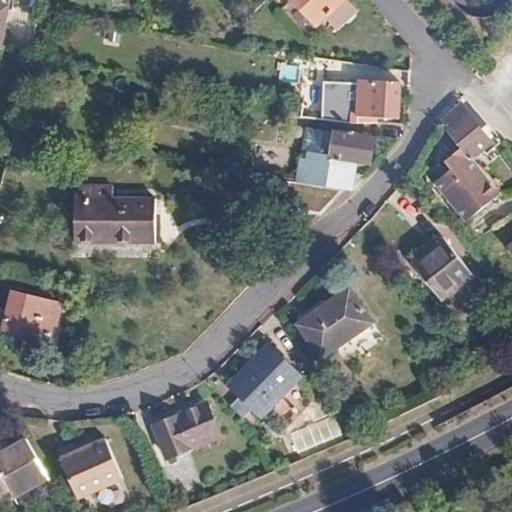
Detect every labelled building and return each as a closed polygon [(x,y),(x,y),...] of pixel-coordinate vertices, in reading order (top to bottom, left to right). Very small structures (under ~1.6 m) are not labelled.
[(297,0),(322,25),(347,0),(297,0)] [(0,49),(3,50),(8,13),(0,11),(0,49)] [(308,74),(349,80),(352,63),(310,56),(308,74)] [(279,82),(300,84),(301,65),(280,64),(279,82)] [(350,124),(373,126),(374,116),(401,118),(405,72),(377,70),(377,76),(359,74),(357,101),(310,98),(308,121),(350,124)] [(467,109),(459,115),(454,108),(435,124),(455,148),(465,160),(470,156),(491,138),(467,109)] [(303,130),(300,148),(308,150),(332,154),(335,135),(303,130)] [(335,135),(332,154),(326,185),(345,188),(355,190),(360,162),(375,164),(379,138),(336,131),(335,135)] [(462,221),(499,192),(470,156),(465,160),(455,148),(439,162),(446,171),(432,183),(462,221)] [(332,154),(308,150),(307,158),(298,157),(295,181),(326,185),(332,154)] [(287,206),(324,212),(345,188),(326,185),(295,181),(289,180),(287,206)] [(76,244),(84,246),(156,242),(152,198),(110,202),(108,189),(72,192),(76,244)] [(445,303),(477,278),(451,246),(420,271),(445,303)] [(50,340),(60,305),(15,292),(5,327),(50,340)] [(379,334),(357,302),(306,337),(328,370),(379,334)] [(313,387),(281,356),(242,398),(273,428),(313,387)] [(460,369),(453,358),(439,367),(446,378),(460,369)] [(232,446),(220,414),(166,432),(178,465),(232,446)] [(101,455),(115,447),(111,439),(97,447),(101,455)] [(0,463),(18,498),(23,507),(59,487),(37,450),(17,460),(6,440),(0,443),(0,463)] [(97,447),(95,445),(80,454),(108,499),(148,476),(127,441),(115,447),(101,455),(97,447)] [(0,507),(18,498),(0,463),(0,507)]
